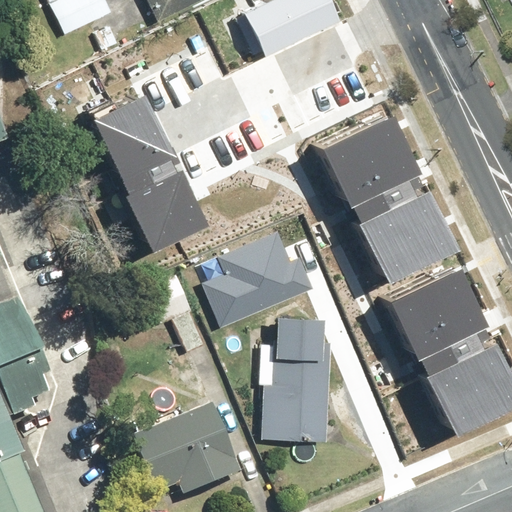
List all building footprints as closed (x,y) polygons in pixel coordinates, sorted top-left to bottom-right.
[(101,0),(47,0),(62,32),(107,11),(101,0)] [(143,0),(152,18),(192,0),(143,0)] [(319,0),(256,0),(241,7),(258,43),(319,15),(315,6),(321,3),(319,0)] [(124,197),(149,254),(207,228),(147,94),(96,117),(131,194),(124,197)] [(322,145),(389,283),(459,250),(392,111),(322,145)] [(200,282),(219,324),(308,286),(296,259),(291,261),(278,229),(217,255),(224,271),(200,282)] [(386,298),(453,437),(511,408),(511,380),(456,265),(386,298)] [(317,440),(320,343),(311,343),(311,318),(264,317),(263,341),(252,341),(249,438),(317,440)] [(0,511),(45,511),(0,400),(0,511)] [(203,405),(121,436),(145,497),(171,488),(175,498),(231,476),(203,405)]
